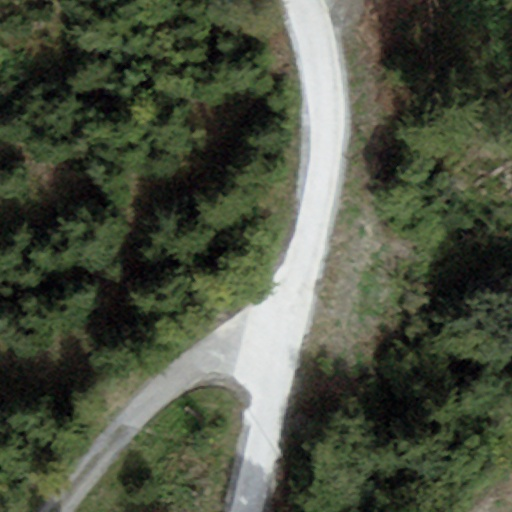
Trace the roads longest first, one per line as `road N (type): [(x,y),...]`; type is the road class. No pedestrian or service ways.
road 1 (unclassified): [(294,0),(317,54),(318,171),(245,511)]
road 2 (track): [(282,323),(220,341),(152,395),(56,511)]
